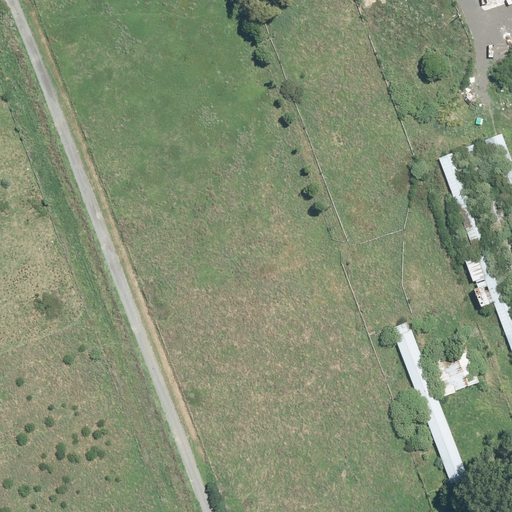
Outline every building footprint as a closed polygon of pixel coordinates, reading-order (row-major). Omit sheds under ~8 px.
[(511,159),(504,138),(486,145),(511,212),(511,159)] [(511,228),(478,145),(461,152),(511,278),(511,228)] [(499,295),(511,328),(511,300),(456,156),(445,160),(483,259),(471,264),(485,301),(499,295)] [(397,337),(455,488),(471,482),(413,331),(397,337)] [(468,342),(431,357),(446,396),(483,381),(468,342)]
